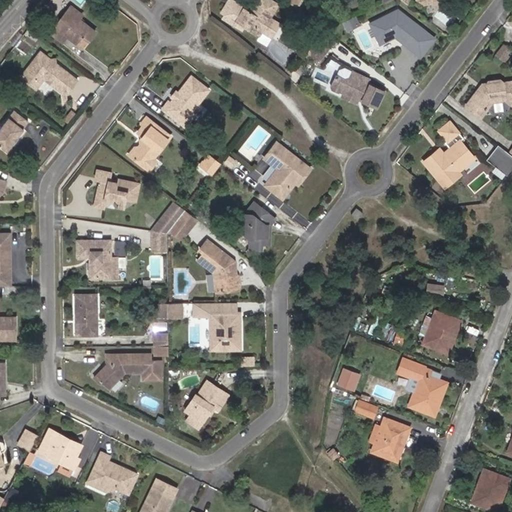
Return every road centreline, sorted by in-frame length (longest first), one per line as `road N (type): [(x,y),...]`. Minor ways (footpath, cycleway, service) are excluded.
road 1 (residential): [(162,34),(49,184),(50,385),(207,464),(284,408),(282,287),(355,187)]
road 2 (residential): [(423,511),(511,293)]
road 3 (residential): [(383,154),(503,0)]
